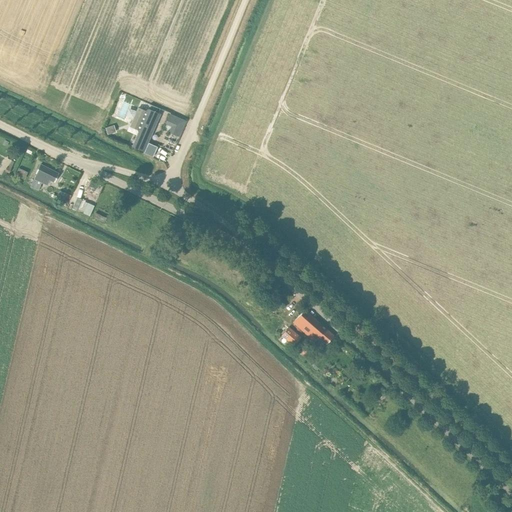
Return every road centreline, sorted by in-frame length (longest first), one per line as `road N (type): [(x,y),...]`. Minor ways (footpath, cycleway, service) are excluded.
road 1 (unclassified): [(511,492),(250,251)]
road 2 (unclassified): [(168,186),(245,0)]
road 3 (unclassified): [(250,251),(82,165)]
